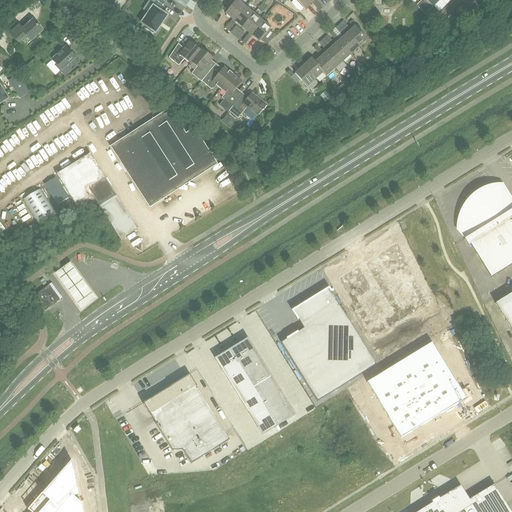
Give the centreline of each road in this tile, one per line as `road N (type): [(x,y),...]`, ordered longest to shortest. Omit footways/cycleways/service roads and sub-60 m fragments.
road 1 (unclassified): [(511,137),(83,405),(0,494)]
road 2 (secondary): [(85,331),(511,63)]
road 3 (residential): [(199,17),(257,68),(270,69),(347,0)]
road 4 (unclassified): [(352,511),(511,413)]
road 5 (residential): [(199,17),(147,64),(63,0)]
